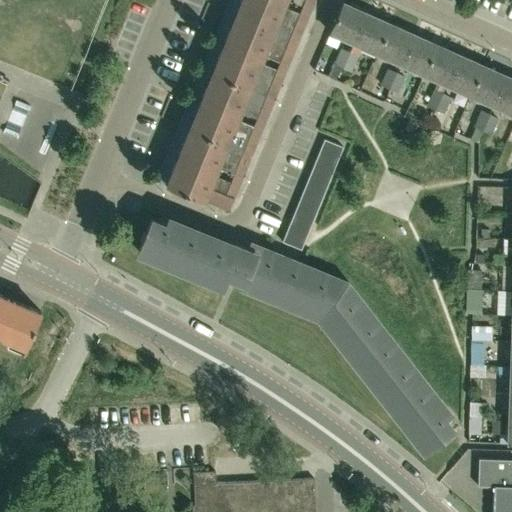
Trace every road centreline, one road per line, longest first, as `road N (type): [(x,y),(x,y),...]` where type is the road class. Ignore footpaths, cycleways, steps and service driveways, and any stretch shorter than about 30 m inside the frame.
road 1 (tertiary): [(55,267),(263,388),(423,511)]
road 2 (residential): [(94,174),(206,220),(231,219),(248,201),(327,0)]
road 3 (residential): [(94,174),(163,0)]
